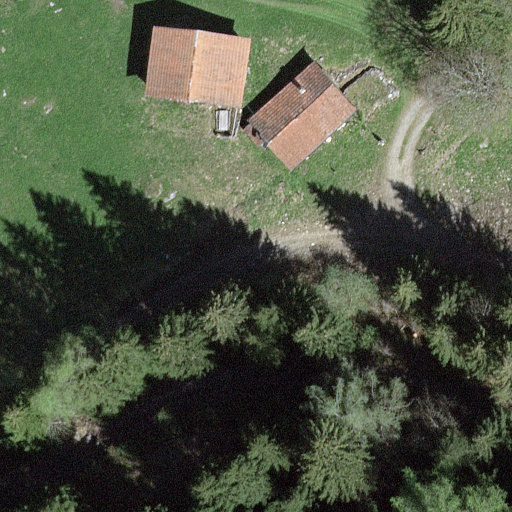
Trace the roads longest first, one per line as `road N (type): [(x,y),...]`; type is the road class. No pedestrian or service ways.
road 1 (track): [(0,484),(38,473),(195,385),(275,368),(511,400)]
road 2 (track): [(511,270),(427,246),(401,208),(401,155),(417,112),(447,80),(511,40)]
